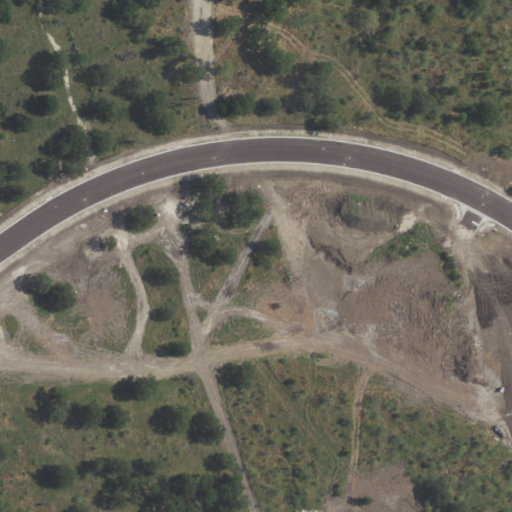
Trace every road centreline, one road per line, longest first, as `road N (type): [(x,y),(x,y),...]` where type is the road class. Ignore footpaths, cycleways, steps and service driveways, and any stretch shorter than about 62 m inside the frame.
road 1 (residential): [(0,243),(75,193),(220,144),(275,141),(383,153),(443,170),(511,211)]
road 2 (residential): [(448,511),(352,354),(261,229),(259,209)]
road 3 (residential): [(352,354),(399,323),(432,286),(488,195)]
road 4 (residential): [(78,192),(32,99),(23,0)]
road 5 (residential): [(502,0),(511,64),(488,195)]
